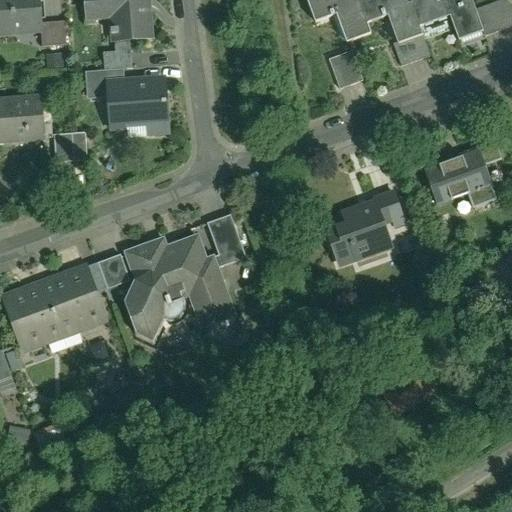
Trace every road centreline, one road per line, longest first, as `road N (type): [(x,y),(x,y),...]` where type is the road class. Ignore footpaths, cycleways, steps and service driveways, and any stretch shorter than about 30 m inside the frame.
road 1 (residential): [(511,49),(204,163)]
road 2 (residential): [(204,163),(0,239)]
road 3 (residential): [(204,163),(181,0)]
